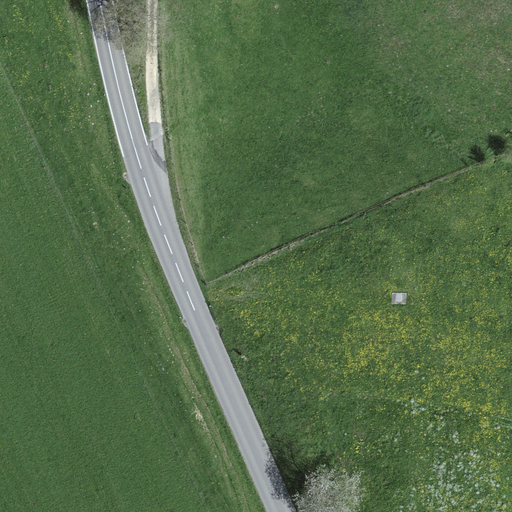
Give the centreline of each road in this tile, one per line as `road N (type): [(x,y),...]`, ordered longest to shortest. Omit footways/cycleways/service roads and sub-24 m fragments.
road 1 (tertiary): [(283,511),(167,242),(98,0)]
road 2 (track): [(167,242),(151,0)]
